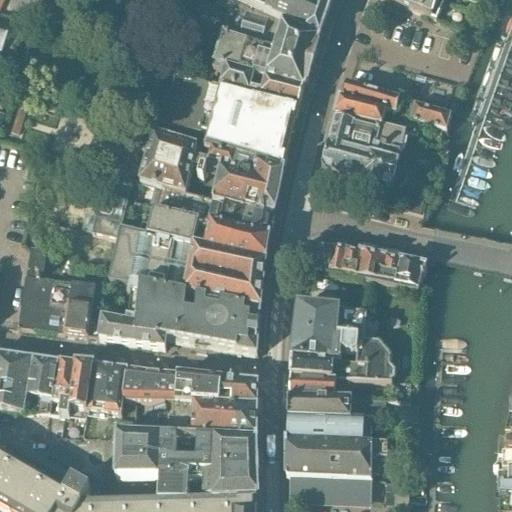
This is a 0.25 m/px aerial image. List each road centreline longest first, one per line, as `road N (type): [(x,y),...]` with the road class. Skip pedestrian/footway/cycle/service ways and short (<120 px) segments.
road 1 (residential): [(0,344),(275,374)]
road 2 (tertiary): [(356,0),(295,216)]
road 3 (tertiary): [(275,374),(295,216)]
road 4 (tertiary): [(270,511),(275,374)]
road 5 (unclassified): [(295,216),(422,246)]
